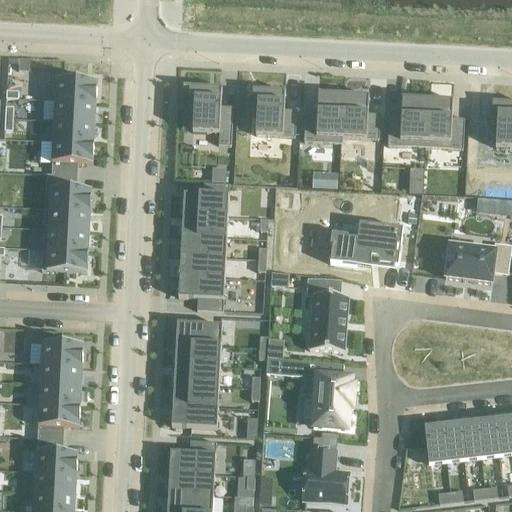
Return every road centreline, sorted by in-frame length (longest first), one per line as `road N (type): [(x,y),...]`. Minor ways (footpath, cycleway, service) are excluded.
road 1 (residential): [(143,41),(511,59)]
road 2 (residential): [(143,41),(130,314)]
road 3 (residential): [(511,323),(384,308),(388,405)]
road 4 (residential): [(130,314),(121,511)]
road 5 (residential): [(0,36),(143,41)]
road 6 (residential): [(0,308),(130,314)]
road 7 (residential): [(511,395),(388,405)]
